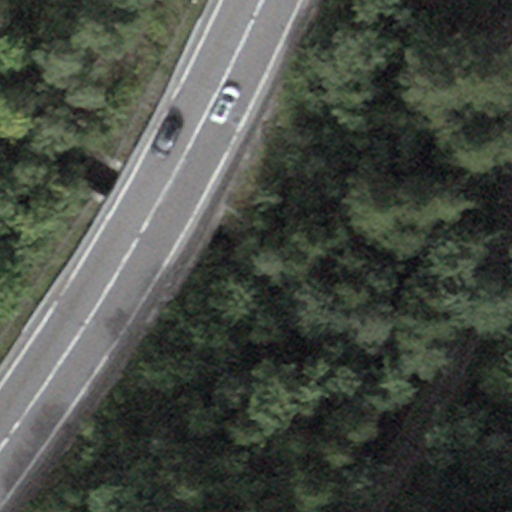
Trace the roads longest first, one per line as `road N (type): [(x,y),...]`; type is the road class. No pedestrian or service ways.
road 1 (trunk): [(264,0),(107,296),(0,451)]
road 2 (track): [(511,193),(417,459),(386,511)]
